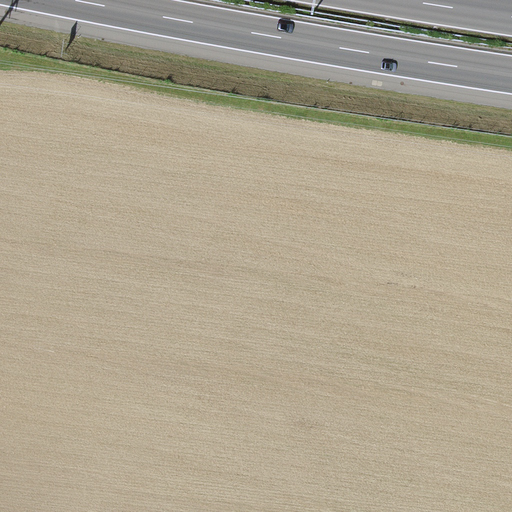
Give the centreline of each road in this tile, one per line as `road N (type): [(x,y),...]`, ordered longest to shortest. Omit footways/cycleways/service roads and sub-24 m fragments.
road 1 (track): [(0,60),(511,148)]
road 2 (motorway): [(73,0),(511,74)]
